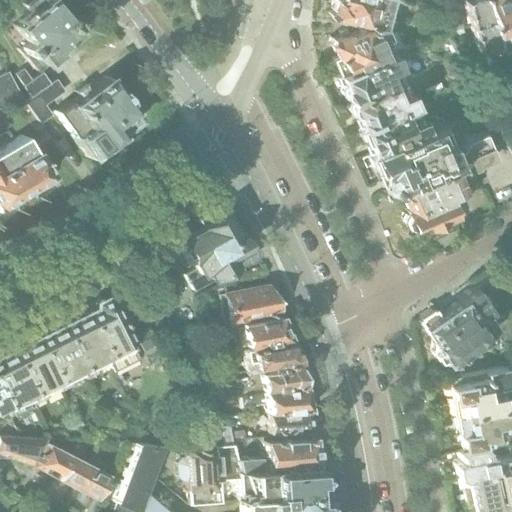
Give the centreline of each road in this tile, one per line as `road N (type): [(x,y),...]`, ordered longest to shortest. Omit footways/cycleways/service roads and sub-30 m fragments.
road 1 (residential): [(385,299),(292,64),(276,46)]
road 2 (residential): [(0,282),(221,137)]
road 3 (residential): [(221,137),(260,199),(321,332)]
road 4 (residential): [(430,511),(385,299)]
road 5 (residential): [(321,332),(358,511)]
road 6 (residential): [(385,299),(511,228)]
